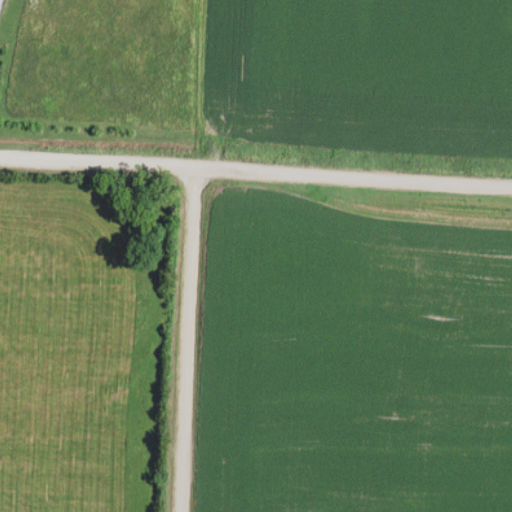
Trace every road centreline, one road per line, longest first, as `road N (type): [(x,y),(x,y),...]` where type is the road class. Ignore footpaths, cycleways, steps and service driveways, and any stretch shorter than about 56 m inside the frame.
road 1 (residential): [(0,156),(511,185)]
road 2 (residential): [(190,165),(176,511)]
